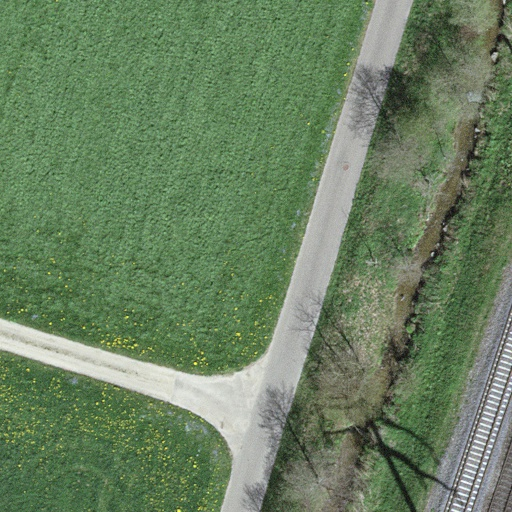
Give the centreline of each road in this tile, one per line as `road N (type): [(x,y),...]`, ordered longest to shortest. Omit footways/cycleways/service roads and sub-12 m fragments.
road 1 (unclassified): [(235,511),(409,0)]
road 2 (track): [(0,337),(265,420)]
